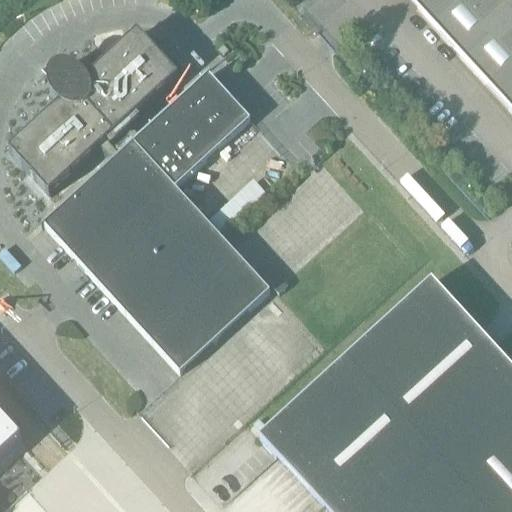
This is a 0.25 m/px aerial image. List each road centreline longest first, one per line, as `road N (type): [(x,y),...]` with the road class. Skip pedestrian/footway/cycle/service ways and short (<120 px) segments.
road 1 (unclassified): [(477,257),(242,6),(187,54),(146,16),(112,11),(24,62),(0,97)]
road 2 (unclassified): [(187,511),(28,339)]
road 3 (unclassified): [(68,304),(154,391)]
